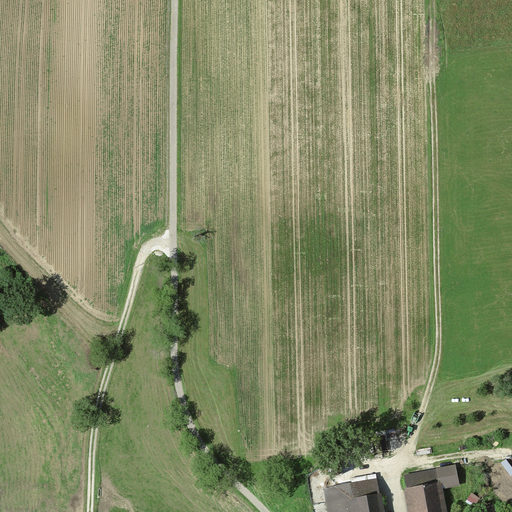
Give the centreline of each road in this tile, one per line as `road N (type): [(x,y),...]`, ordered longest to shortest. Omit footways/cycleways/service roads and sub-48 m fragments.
road 1 (track): [(265,511),(216,464),(192,429),(179,389),(170,241),(173,0)]
road 2 (track): [(432,0),(438,351),(413,441),(388,466),(397,511)]
road 3 (track): [(90,511),(101,388),(147,249),(170,241)]
